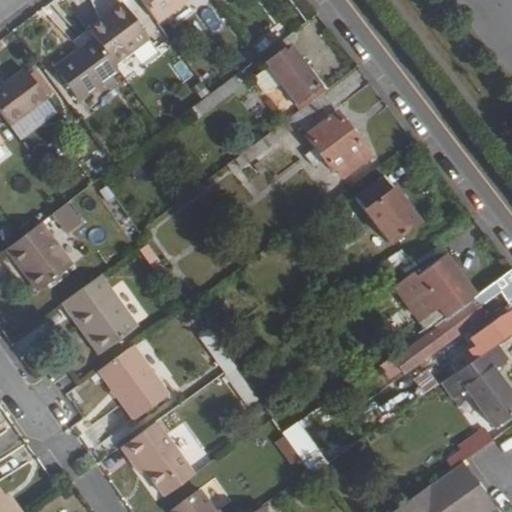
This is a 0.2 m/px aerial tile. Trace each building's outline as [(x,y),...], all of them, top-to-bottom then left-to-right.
[(141,0),(159,23),(190,0),(141,0)] [(88,30),(94,38),(114,64),(149,38),(124,4),(88,30)] [(94,38),(55,67),(79,100),(119,71),(114,64),(94,38)] [(281,84),(300,110),(322,93),(323,93),(288,46),(265,63),(268,67),(281,84)] [(281,84),(268,67),(252,78),(263,92),(270,92),(281,84)] [(0,89),(0,114),(8,125),(44,97),(24,71),(0,89)] [(196,117),(243,86),(236,75),(189,106),(196,117)] [(299,126),(341,181),(371,158),(322,93),(300,110),(283,122),(250,147),(257,156),(265,150),(263,145),(274,137),(278,141),(299,126)] [(254,120),(268,112),(257,94),(244,102),(254,120)] [(356,199),(389,243),(419,222),(386,176),(356,199)] [(64,205),(50,216),(61,232),(76,220),(64,205)] [(4,250),(20,271),(25,268),(40,288),(69,267),(38,224),(18,239),(4,250)] [(401,250),(375,270),(381,278),(408,259),(401,250)] [(393,282),(419,318),(436,305),(445,317),(474,296),(445,255),(416,275),(411,269),(393,282)] [(20,271),(35,293),(40,288),(25,268),(20,271)] [(511,268),(474,296),(445,317),(435,323),(448,340),(493,308),(488,300),(509,284),(511,287),(511,289),(504,296),(509,304),(511,302),(511,268)] [(75,313),(102,351),(136,327),(99,276),(60,304),(70,317),(75,313)] [(70,317),(97,355),(102,351),(75,313),(70,317)] [(500,317),(469,338),(481,354),(495,344),(511,333),(500,317)] [(435,323),(391,355),(403,372),(448,340),(435,323)] [(465,365),(440,383),(452,399),(465,389),(493,426),(511,411),(511,397),(492,370),(507,359),(495,344),(481,354),(477,357),(465,365)] [(96,372),(132,422),(167,397),(132,347),(96,372)] [(471,349),(459,357),(465,365),(477,357),(471,349)] [(121,448),(130,461),(135,457),(145,471),(158,489),(188,467),(156,423),(121,448)] [(472,453),(492,438),(483,427),(463,442),(472,453)] [(287,435),(277,440),(288,463),(298,458),(287,435)] [(130,461),(140,475),(145,471),(135,457),(130,461)] [(389,511),(484,511),(493,506),(480,488),(472,493),(465,485),(473,479),(460,461),(389,511)] [(164,497),(193,475),(188,467),(158,489),(164,497)] [(465,485),(472,493),(480,488),(473,479),(465,485)] [(169,511),(217,511),(216,511),(214,511),(199,490),(169,511)] [(0,511),(14,511),(3,496),(0,492),(0,511)] [(3,496),(14,511),(22,511),(8,493),(3,496)]
